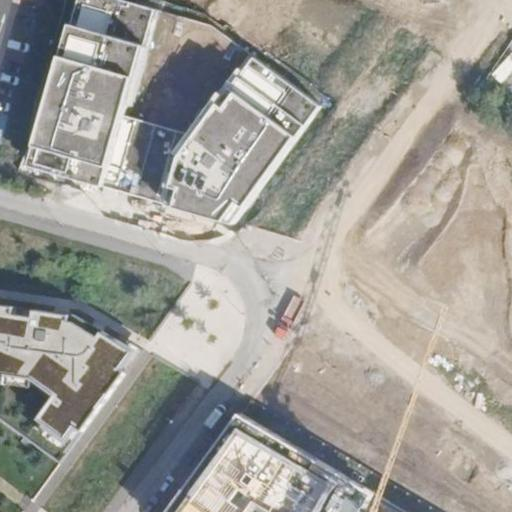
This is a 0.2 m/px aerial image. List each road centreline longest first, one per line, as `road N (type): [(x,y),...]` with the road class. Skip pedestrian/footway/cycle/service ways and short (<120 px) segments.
road 1 (residential): [(508,0),(291,280)]
road 2 (residential): [(291,280),(0,195)]
road 3 (residential): [(511,453),(291,280)]
road 4 (residential): [(137,511),(291,280)]
